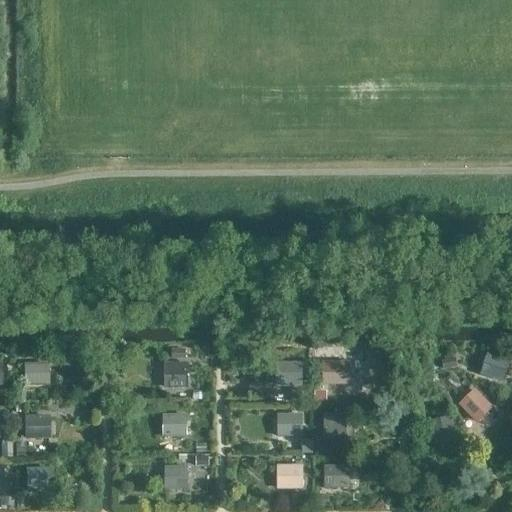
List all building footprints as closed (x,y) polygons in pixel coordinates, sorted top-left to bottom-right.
[(279,360),(280,386),(306,385),(305,359),(279,360)] [(503,361),(474,360),(473,383),(503,384),(503,361)] [(27,362),(27,383),(51,382),(51,361),(27,362)] [(342,367),(311,367),(311,390),(342,390),(342,367)] [(182,377),(150,377),(150,401),(182,401),(182,377)] [(460,403),(479,423),(497,407),(478,386),(460,403)] [(327,437),(349,437),(348,411),(326,412),(327,437)] [(165,435),(190,435),(191,413),(165,412),(165,435)] [(295,418),(264,417),(263,441),(294,442),(295,418)] [(444,417),(421,425),(433,460),(456,452),(444,417)] [(40,427),(11,426),(10,445),(40,446),(40,427)] [(306,463),(279,463),(280,489),(306,488),(306,463)] [(52,486),(52,466),(28,467),(29,487),(52,486)] [(341,468),(307,468),(307,490),(341,490),(341,468)] [(150,469),(149,498),(176,499),(176,470),(150,469)]
